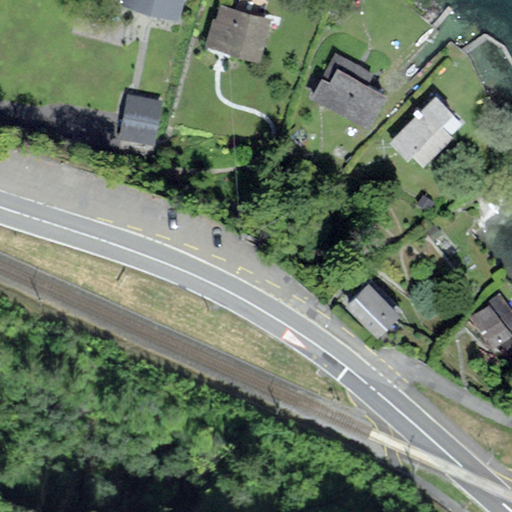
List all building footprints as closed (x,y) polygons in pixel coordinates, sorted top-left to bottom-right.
[(181,0),(123,0),(123,3),(177,17),(181,0)] [(270,21),(223,8),(219,24),(214,22),(207,46),(259,61),(270,21)] [(372,73),(337,56),(315,98),(368,125),(382,97),(364,88),(372,73)] [(161,103),(130,97),(122,137),(153,143),(161,103)] [(439,131),(454,116),(437,99),(390,145),(406,161),(412,155),(423,166),(448,141),(439,131)] [(398,319),(370,289),(350,307),(378,337),(398,319)] [(511,327),(511,312),(500,297),(472,318),(492,343),(511,327)]
